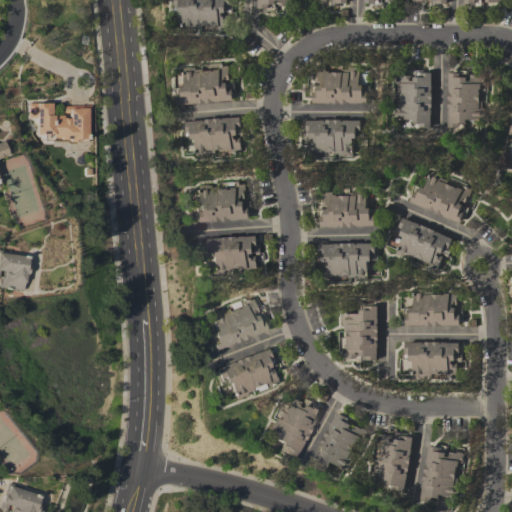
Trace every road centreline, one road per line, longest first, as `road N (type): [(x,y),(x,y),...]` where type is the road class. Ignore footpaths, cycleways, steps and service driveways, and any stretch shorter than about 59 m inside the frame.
road 1 (primary): [(116,0),(147,330)]
road 2 (residential): [(142,468),(304,511)]
road 3 (primary): [(147,330),(142,468)]
